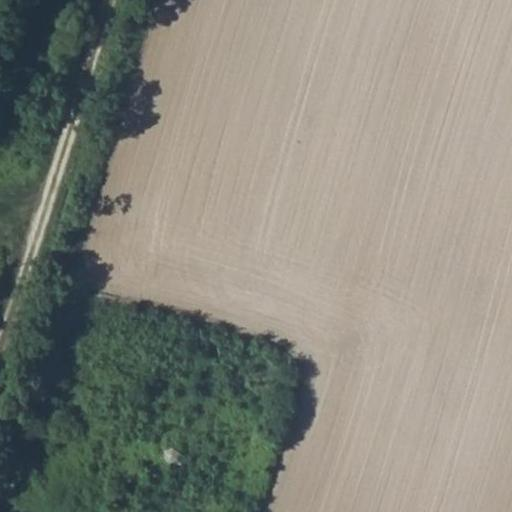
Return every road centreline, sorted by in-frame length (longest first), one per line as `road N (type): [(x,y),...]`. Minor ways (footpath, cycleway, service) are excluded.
road 1 (track): [(0,191),(46,211),(113,0)]
road 2 (unclassified): [(0,348),(46,211)]
